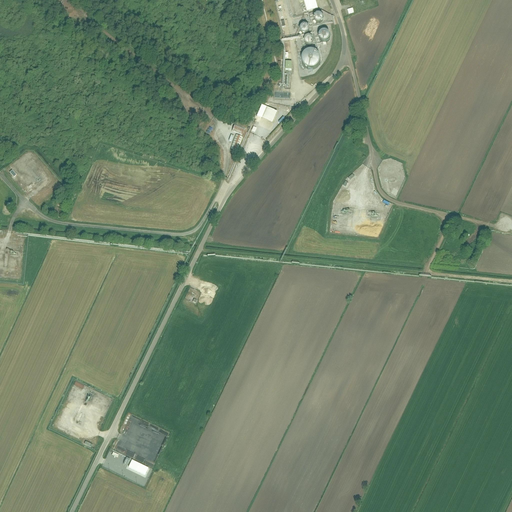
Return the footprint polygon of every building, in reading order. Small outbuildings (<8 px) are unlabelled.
[(320,17),(321,15),(320,13),(319,12),(319,11),(318,10),(316,10),(314,11),(313,12),(312,13),(311,15),(311,16),(312,17),(313,19),(315,19),(316,20),(318,19),(319,18),(320,17)] [(307,26),(307,25),(307,24),(306,23),(305,21),(304,20),(302,20),(301,19),(300,19),(299,20),(297,21),(296,22),(296,23),(295,24),(295,25),(296,27),(296,29),(297,29),(298,30),(299,31),(300,31),(301,31),(303,31),(304,30),(305,29),(306,28),(307,26)] [(326,36),(327,34),(326,33),(326,32),(325,31),(325,30),(323,29),(321,28),(320,28),(319,28),(318,29),(316,30),(316,31),(315,32),(315,33),(315,34),(315,35),(315,37),(316,38),(317,39),(318,39),(319,40),(320,40),(321,40),(323,40),(324,39),(325,38),(326,37),(326,36)] [(313,40),(313,39),(313,37),(312,36),(312,35),(311,34),(310,34),(309,33),(308,33),(306,33),(304,33),(303,35),(302,37),(301,38),(301,39),(301,40),(302,41),(302,42),(303,43),(304,44),(305,44),(306,44),(307,45),(309,44),(310,44),(311,43),(312,41),(313,40)] [(315,59),(316,57),(315,56),(315,54),(314,52),(313,51),(311,50),(310,49),(308,48),(306,48),(304,49),(303,49),(301,50),(300,51),(299,53),(299,54),(298,56),(298,57),(298,59),(299,61),(300,62),(300,64),(302,65),(303,65),(305,66),(307,66),(308,66),(310,65),(312,65),(313,63),(314,62),(315,60),(315,59)] [(276,115),(265,110),(259,125),(270,130),(276,115)] [(237,148),(244,128),(231,124),(229,131),(235,133),(230,146),(237,148)]
